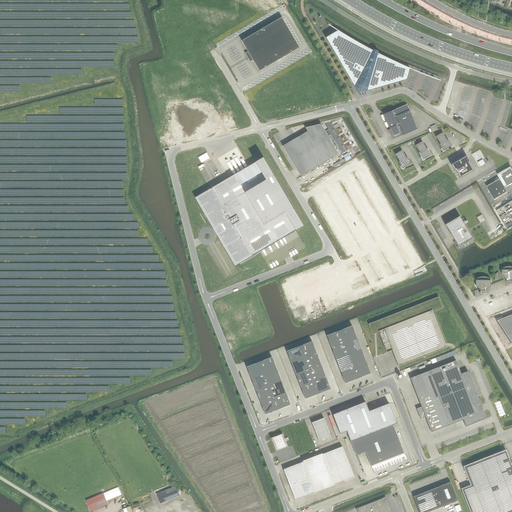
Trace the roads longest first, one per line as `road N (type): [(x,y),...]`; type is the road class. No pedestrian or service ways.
road 1 (unclassified): [(511,383),(349,106)]
road 2 (unclassified): [(259,128),(331,250),(206,299)]
road 3 (unclassified): [(206,299),(167,151),(259,128)]
road 4 (unclassified): [(257,432),(391,380),(424,465)]
road 5 (unclassified): [(322,0),(455,67),(439,114)]
road 6 (primary): [(349,0),(437,45),(511,67)]
road 7 (unclassified): [(257,432),(206,299)]
road 8 (primary): [(511,53),(383,0)]
